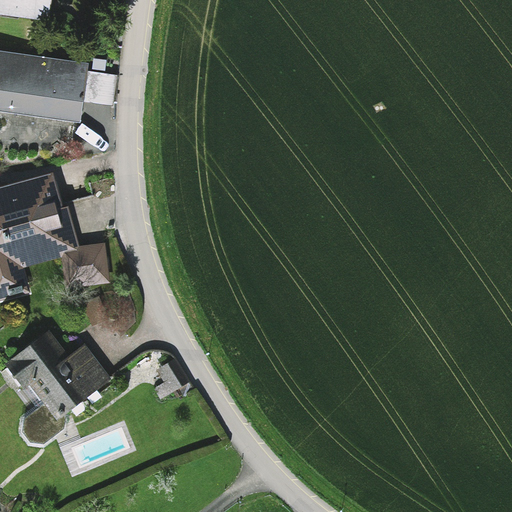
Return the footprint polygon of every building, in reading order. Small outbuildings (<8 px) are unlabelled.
[(0,0),(0,8),(44,15),(46,0),(0,0)] [(76,118),(82,70),(48,66),(47,73),(40,72),(42,58),(28,56),(27,63),(0,58),(0,82),(4,83),(0,107),(76,118)] [(0,265),(67,248),(48,180),(0,192),(0,265)] [(75,252),(64,255),(72,282),(105,279),(101,247),(75,250),(75,252)] [(48,402),(27,420),(26,430),(32,439),(42,440),(61,426),(62,414),(107,380),(92,360),(76,372),(47,333),(14,358),(16,360),(8,366),(22,384),(30,378),(48,402)] [(177,388),(189,380),(176,359),(164,366),(177,388)]
